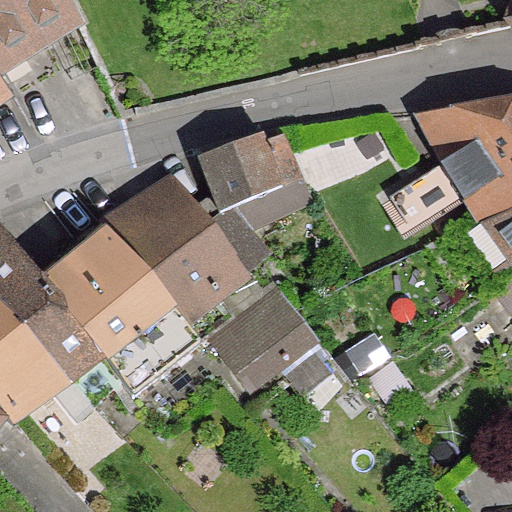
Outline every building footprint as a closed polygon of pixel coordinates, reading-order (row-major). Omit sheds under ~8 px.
[(0,0),(0,72),(80,22),(68,0),(0,0)] [(486,221),(511,208),(511,102),(422,116),(446,162),(483,222),(486,221)] [(301,180),(284,143),(267,149),(263,138),(200,162),(220,215),(228,212),(236,209),(301,180)] [(449,212),(426,175),(390,198),(412,234),(449,212)] [(311,203),(301,180),(236,209),(246,232),(311,203)] [(130,214),(101,229),(202,344),(210,336),(233,319),(216,299),(266,256),(228,212),(220,215),(221,217),(206,231),(175,187),(165,193),(166,195),(136,211),(133,205),(127,209),(130,214)] [(511,208),(486,221),(506,248),(483,264),(494,281),(499,277),(501,279),(509,272),(511,275),(511,208)] [(101,356),(132,399),(202,344),(101,229),(63,261),(37,283),(101,356)] [(0,247),(0,311),(68,381),(101,356),(37,283),(25,269),(28,267),(25,264),(22,266),(15,258),(20,253),(11,243),(2,250),(0,247)] [(250,388),(316,338),(276,288),(233,319),(210,336),(250,388)] [(0,311),(0,410),(7,418),(13,421),(54,392),(68,381),(0,311)] [(350,374),(374,359),(361,338),(337,353),(350,374)]
